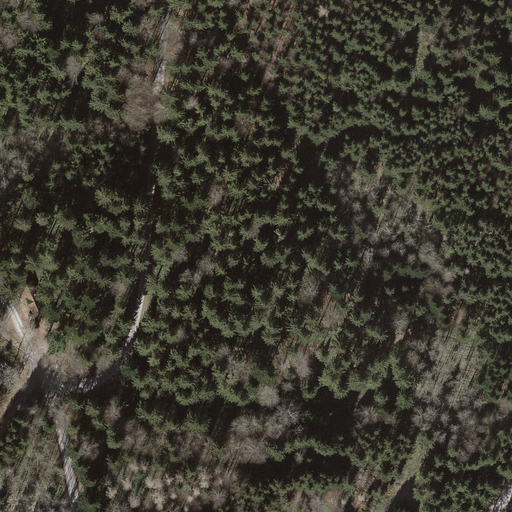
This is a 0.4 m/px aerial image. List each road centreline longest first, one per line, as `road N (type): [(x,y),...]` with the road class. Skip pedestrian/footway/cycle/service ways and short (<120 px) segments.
road 1 (track): [(167,0),(133,328),(109,373),(48,386)]
road 2 (track): [(76,511),(48,386)]
